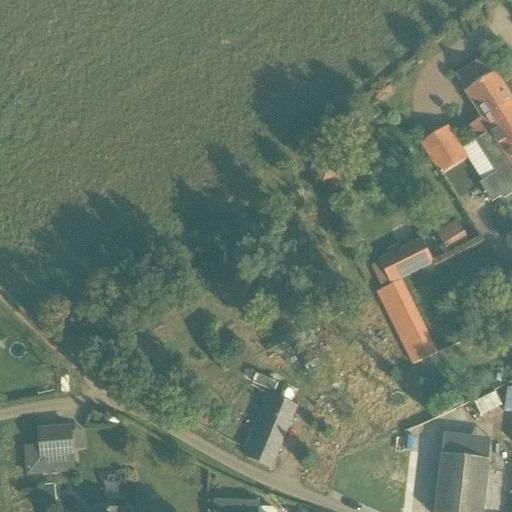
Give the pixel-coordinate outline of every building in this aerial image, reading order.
[(470,126),(479,139),(511,117),(511,99),(485,57),(456,75),(466,92),(466,93),(482,119),(470,126)] [(511,117),(479,139),(476,140),(498,174),(481,185),(492,202),(501,197),(501,196),(505,198),(511,193),(511,117)] [(441,176),(468,159),(448,127),(421,144),(441,176)] [(308,157),(315,170),(336,159),(328,146),(308,157)] [(436,233),(449,254),(470,242),(457,220),(436,233)] [(422,240),(389,256),(379,261),(391,285),(434,265),(422,240)] [(412,366),(438,353),(402,282),(377,295),(412,366)] [(511,296),(485,312),(496,333),(511,325),(511,296)] [(279,451),(298,408),(268,395),(254,430),(253,430),(245,449),(251,451),(247,459),(271,470),(279,451)] [(74,465),(73,452),(88,451),(86,431),(71,432),(71,429),(39,431),(42,468),(74,465)] [(483,511),(490,461),(442,456),(435,511),(483,511)] [(272,508),(259,508),(259,503),(214,501),(213,511),(275,511),(274,509),(272,508)]
